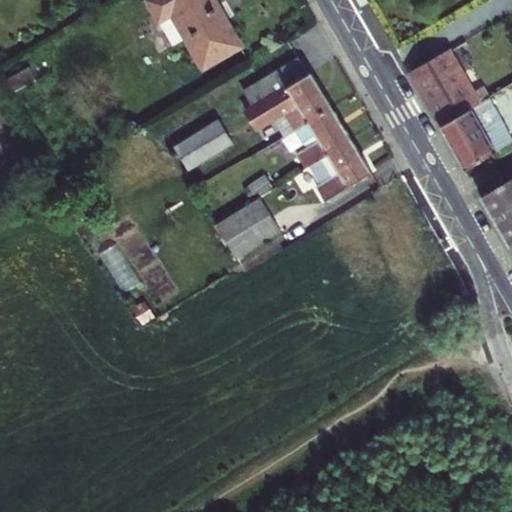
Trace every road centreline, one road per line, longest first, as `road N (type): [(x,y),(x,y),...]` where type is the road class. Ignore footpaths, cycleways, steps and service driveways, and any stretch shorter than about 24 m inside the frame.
road 1 (tertiary): [(331,0),(457,217)]
road 2 (tertiary): [(457,217),(511,378)]
